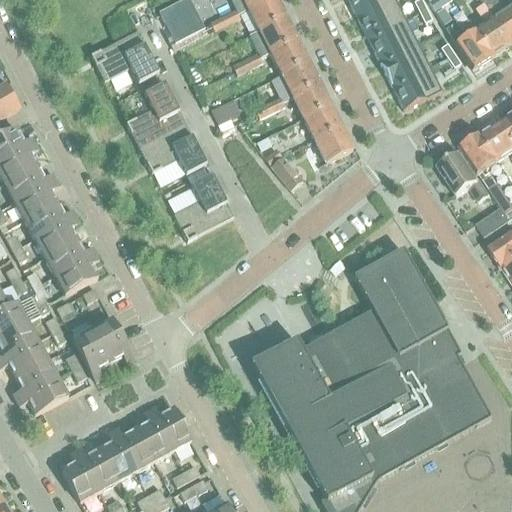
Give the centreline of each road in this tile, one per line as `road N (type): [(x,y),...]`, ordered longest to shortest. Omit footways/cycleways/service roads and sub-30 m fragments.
road 1 (residential): [(165,341),(0,13)]
road 2 (residential): [(268,258),(150,32)]
road 3 (residential): [(511,336),(392,156)]
road 4 (residential): [(260,511),(165,341)]
road 5 (residential): [(392,156),(313,0)]
road 6 (residential): [(268,258),(392,156)]
road 7 (residential): [(392,156),(511,76)]
road 8 (residential): [(165,341),(268,258)]
